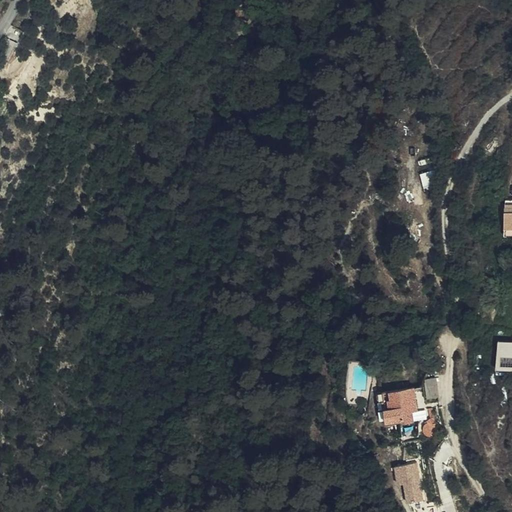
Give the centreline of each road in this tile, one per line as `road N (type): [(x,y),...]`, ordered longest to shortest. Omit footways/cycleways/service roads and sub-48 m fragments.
road 1 (unknown): [(511,99),(459,166),(448,198),(450,354)]
road 2 (track): [(464,344),(475,423),(494,464),(511,474)]
